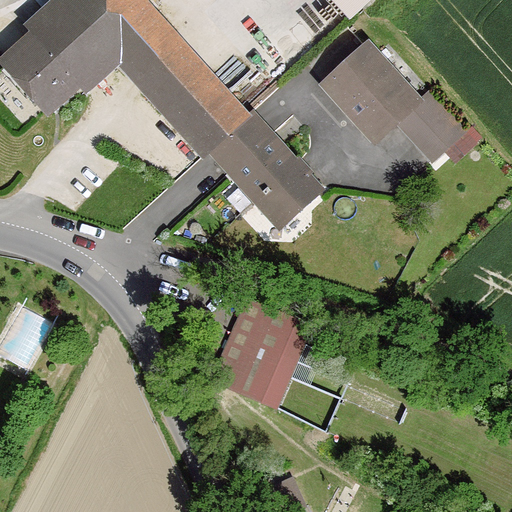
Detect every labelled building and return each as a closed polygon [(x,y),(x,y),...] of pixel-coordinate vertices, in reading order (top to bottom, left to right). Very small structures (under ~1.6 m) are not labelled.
[(211,151),(244,122),(243,120),(135,0),(80,0),(7,66),(53,117),(81,92),(120,57),(205,152),(208,154),(211,151)] [(374,0),(338,0),(355,18),(374,0)] [(396,122),(419,101),(367,42),(322,82),(374,141),(396,122)] [(434,162),(466,132),(429,92),(419,101),(396,122),(434,162)] [(262,124),(253,113),(244,122),(211,151),(219,160),(282,229),(323,191),(319,186),(298,164),(262,124)] [(275,404),(308,327),(248,301),(215,378),(275,404)]
